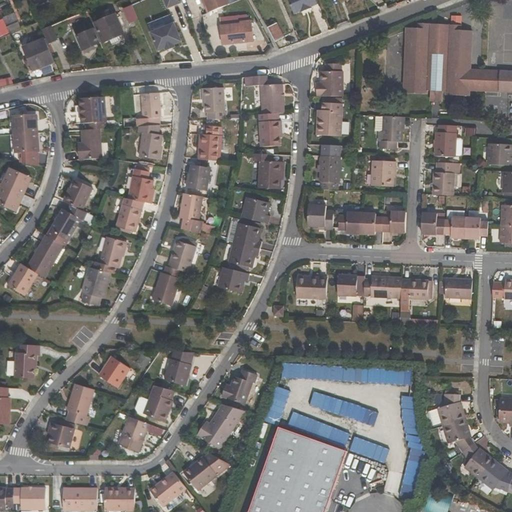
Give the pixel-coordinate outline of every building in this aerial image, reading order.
[(165,0),(169,10),(183,4),(181,0),(165,0)] [(227,0),(202,0),(208,14),(229,5),(227,0)] [(317,0),(290,0),(296,14),(303,11),(304,13),(314,9),(313,7),(319,4),(317,0)] [(124,10),(130,25),(138,21),(132,6),(124,10)] [(10,35),(21,30),(14,13),(3,18),(10,33),(10,35)] [(103,44),(125,34),(117,14),(94,24),(103,44)] [(2,16),(0,16),(0,37),(10,33),(3,18),(2,16)] [(251,22),(241,23),(240,16),(223,18),(224,26),(221,26),(223,45),(253,42),(251,22)] [(461,24),(417,23),(417,28),(405,28),(402,93),(425,94),(425,90),(431,90),(441,91),(446,91),(446,94),(469,95),(469,91),(470,69),(472,30),(461,29),(461,24)] [(41,29),(47,42),(56,38),(50,25),(41,29)] [(81,27),(81,26),(75,29),(84,51),(90,49),(94,47),(101,44),(94,29),(91,30),(87,32),(86,29),(85,25),(81,27)] [(159,52),(183,43),(176,25),(152,34),(159,52)] [(269,30),(275,42),(283,38),(277,26),(269,30)] [(55,62),(45,40),(23,48),(33,71),(55,62)] [(318,97),(345,97),(344,72),(343,72),(343,64),(326,65),(327,72),(322,72),(322,83),(322,87),(318,87),(318,97)] [(511,71),(470,69),(469,91),(511,93),(511,71)] [(261,86),(262,115),(279,114),(284,113),(283,85),(261,86)] [(207,113),(207,120),(225,120),(224,88),(202,89),(202,100),(205,100),(204,105),(205,113),(207,113)] [(430,100),(441,101),(441,91),(431,90),(430,100)] [(143,119),(161,118),(159,94),(142,95),(143,119)] [(86,124),(86,131),(100,130),(107,129),(105,97),(80,99),(81,124),(86,124)] [(323,103),(323,111),(322,123),(318,123),(317,135),(342,137),(344,105),(323,103)] [(279,121),(279,114),(262,115),(259,115),(261,147),(280,147),(280,138),(280,130),(282,130),(281,121),(279,121)] [(14,135),(36,134),(35,115),(13,116),(14,135)] [(404,118),(385,117),(384,141),(381,141),(381,149),(398,150),(398,143),(403,143),(404,118)] [(159,135),(160,125),(139,127),(138,133),(143,133),(139,157),(159,160),(163,135),(159,135)] [(439,125),(439,133),(437,133),(436,157),(456,158),(458,127),(439,125)] [(102,159),(100,130),(86,131),(81,131),(82,143),(79,143),(79,160),(102,159)] [(37,153),(36,134),(14,135),(15,154),(37,153)] [(201,149),(200,160),(220,161),(221,137),(200,135),(199,149),(201,149)] [(489,165),(511,166),(511,145),(491,144),(489,165)] [(277,162),(277,155),(253,154),(253,161),(260,161),(259,189),(281,190),(281,181),(279,181),(279,162),(277,162)] [(340,191),(340,184),(341,184),(342,157),(322,157),(321,183),(322,183),(322,190),(335,191),(340,191)] [(397,163),(373,162),(372,186),(393,187),(394,178),(394,171),(397,171),(397,163)] [(460,165),(437,163),(437,173),(435,173),(434,196),(446,196),(455,197),(456,174),(460,174),(460,165)] [(187,188),(206,192),(210,169),(191,166),(187,188)] [(5,167),(0,178),(0,184),(2,186),(10,169),(5,167)] [(10,169),(2,186),(22,195),(30,177),(10,169)] [(134,170),(128,200),(144,203),(152,205),(154,194),(151,194),(152,188),(154,181),(148,180),(149,173),(134,170)] [(74,181),(64,203),(81,211),(91,188),(74,181)] [(0,190),(0,205),(14,212),(22,195),(2,186),(0,190)] [(197,232),(202,197),(184,194),(179,219),(183,220),(182,230),(197,232)] [(248,198),(243,218),(268,224),(270,216),(266,215),(269,203),(248,198)] [(135,232),(144,203),(128,200),(125,199),(123,205),(116,227),(117,227),(131,231),(135,232)] [(310,206),(309,227),(319,227),(327,227),(326,231),(333,231),(334,211),(327,211),(327,206),(320,206),(310,206)] [(511,206),(504,206),(503,224),(511,224),(511,206)] [(50,231),(68,242),(81,220),(62,209),(50,231)] [(405,234),(406,213),(384,211),(384,218),(383,233),(405,234)] [(341,216),(340,231),(347,231),(347,234),(362,235),(363,213),(349,213),(348,216),(341,216)] [(384,218),(377,217),(377,214),(363,213),(362,235),(376,236),(376,232),(383,233),(384,218)] [(422,235),(444,236),(445,220),(438,220),(438,214),(423,213),(422,235)] [(452,239),(466,239),(467,218),(453,217),(453,220),(445,220),(444,236),(453,236),(452,239)] [(481,237),(488,238),(489,223),(489,222),(482,222),(482,218),(467,218),(466,239),(481,240),(481,237)] [(262,241),(258,241),(260,228),(239,224),(234,244),(260,250),(262,241)] [(502,244),(511,244),(511,224),(503,224),(502,244)] [(45,279),(64,247),(46,236),(27,268),(45,279)] [(91,262),(90,268),(94,269),(111,274),(114,275),(116,268),(118,269),(125,242),(106,237),(99,263),(91,262)] [(177,241),(168,268),(183,273),(188,274),(196,247),(177,241)] [(260,250),(234,244),(230,263),(251,268),(254,256),(258,258),(260,250)] [(25,297),(38,275),(21,264),(7,286),(25,297)] [(171,307),(183,273),(168,268),(166,267),(163,274),(161,273),(152,301),(171,307)] [(247,283),(249,275),(224,268),(220,288),(240,294),(243,282),(247,283)] [(109,281),(111,274),(94,269),(92,277),(88,276),(82,297),(101,303),(104,290),(107,280),(109,281)] [(338,296),(357,298),(358,276),(340,275),(338,296)] [(310,279),(298,279),(298,299),(327,300),(327,280),(320,280),(320,277),(310,277),(310,279)] [(402,278),(373,277),(373,280),(365,279),(365,297),(401,299),(402,281),(402,278)] [(447,279),(446,299),(472,300),(473,280),(447,279)] [(411,280),(410,281),(402,281),(401,299),(410,299),(429,300),(429,281),(411,280)] [(362,320),(363,306),(353,306),(352,319),(362,320)] [(284,307),(275,307),(274,317),(284,317),(284,307)] [(40,355),(40,346),(21,346),(20,354),(16,354),(15,378),(35,380),(36,355),(40,355)] [(181,363),(184,353),(163,352),(162,358),(170,360),(164,381),(185,387),(192,366),(181,363)] [(99,376),(118,388),(130,370),(111,357),(99,376)] [(251,383),(255,384),(258,376),(244,371),(241,380),(235,377),(230,390),(225,388),(222,398),(243,405),(251,383)] [(84,426),(94,391),(75,384),(67,411),(68,412),(66,421),(84,426)] [(171,401),(175,392),(154,386),(143,415),(161,422),(164,414),(168,416),(173,402),(171,401)] [(0,424),(10,425),(11,416),(8,416),(9,399),(9,388),(0,387),(0,424)] [(461,403),(461,395),(445,395),(445,406),(439,408),(445,426),(466,420),(461,403)] [(511,423),(511,427),(511,400),(501,400),(500,422),(511,423)] [(220,451),(244,412),(222,406),(210,424),(206,422),(197,436),(220,451)] [(143,442),(150,426),(129,417),(118,445),(137,453),(141,441),(143,442)] [(445,426),(450,444),(455,442),(462,452),(475,443),(472,439),(466,420),(445,426)] [(49,430),(52,431),(51,436),(49,443),(70,449),(75,430),(51,423),(49,430)] [(326,511),(348,452),(280,428),(250,511),(326,511)] [(462,452),(469,462),(465,467),(480,478),(493,460),(479,449),(475,443),(462,452)] [(198,492),(217,476),(203,458),(184,473),(198,492)] [(493,460),(480,478),(495,490),(498,485),(509,489),(511,481),(511,473),(508,472),(493,460)] [(150,492),(163,508),(186,489),(173,473),(150,492)] [(6,507),(13,507),(13,504),(13,488),(0,488),(0,510),(6,510),(6,507)] [(45,510),(45,488),(13,488),(13,504),(21,504),(21,510),(45,510)] [(97,511),(97,488),(64,489),(63,511),(97,511)] [(105,511),(134,511),(134,489),(105,489),(105,511)] [(428,511),(446,511),(451,502),(428,493),(422,509),(428,511)]
